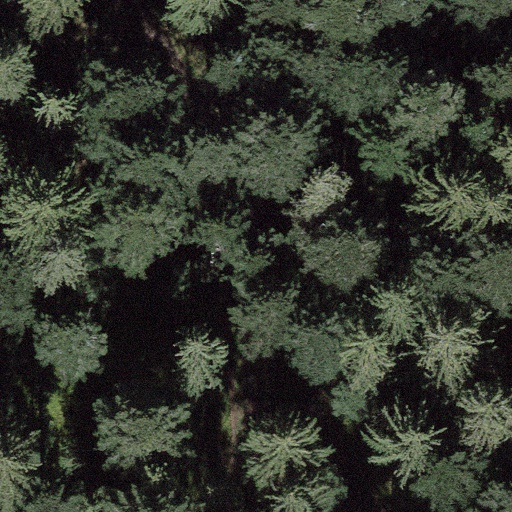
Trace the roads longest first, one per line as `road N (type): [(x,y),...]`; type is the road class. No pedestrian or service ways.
road 1 (track): [(61,0),(299,428),(368,511)]
road 2 (track): [(53,511),(111,400),(219,284)]
